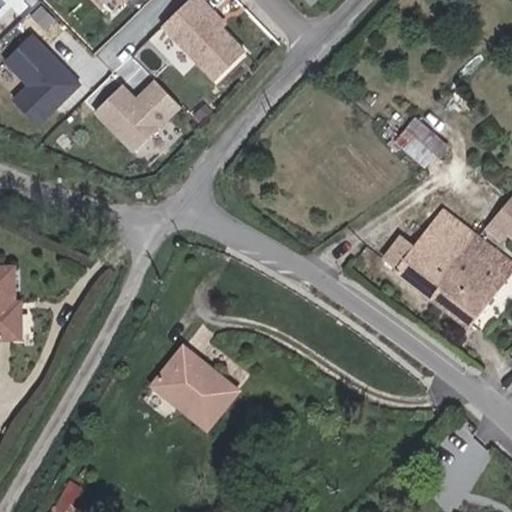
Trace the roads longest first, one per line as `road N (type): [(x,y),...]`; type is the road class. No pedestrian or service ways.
road 1 (residential): [(511,421),(332,286),(213,220),(171,220)]
road 2 (residential): [(4,511),(171,220)]
road 3 (unclassified): [(359,0),(171,220)]
road 4 (residential): [(171,220),(114,212),(0,167)]
